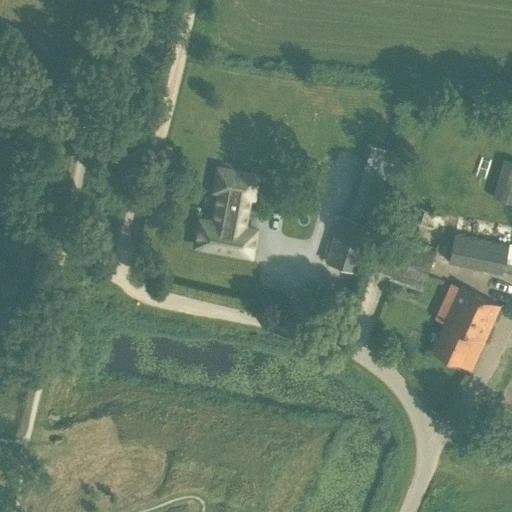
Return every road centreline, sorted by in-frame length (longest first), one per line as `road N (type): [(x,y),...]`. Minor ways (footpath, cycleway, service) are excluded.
road 1 (unclassified): [(403,511),(421,472),(421,429),(413,404),(371,360),(334,339),(122,278)]
road 2 (track): [(122,278),(182,0)]
